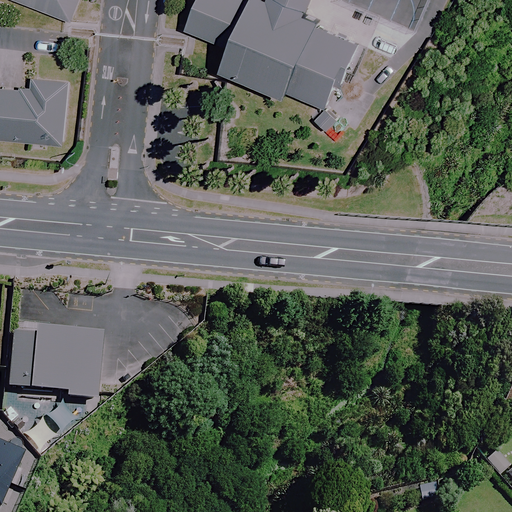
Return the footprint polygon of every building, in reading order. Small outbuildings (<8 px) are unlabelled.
[(22,0),(75,20),(82,0),(22,0)] [(203,0),(192,27),(240,48),(231,67),(333,112),(363,45),(324,28),(328,19),(310,12),(315,0),(203,0)] [(0,137),(67,143),(73,81),(37,78),(35,91),(0,87),(0,137)] [(14,332),(14,337),(9,337),(5,391),(10,391),(64,395),(63,401),(93,403),(96,338),(46,334),(46,324),(15,322),(14,332)] [(511,469),(503,477),(511,487),(511,469)]
